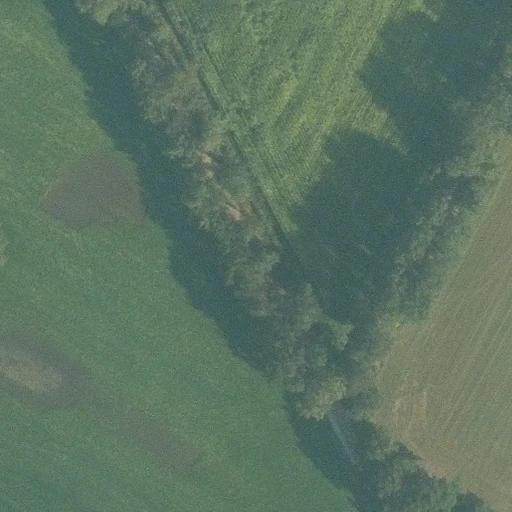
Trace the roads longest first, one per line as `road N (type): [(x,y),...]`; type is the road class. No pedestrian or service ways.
road 1 (unclassified): [(389,511),(327,399),(511,52)]
road 2 (track): [(327,399),(118,0)]
